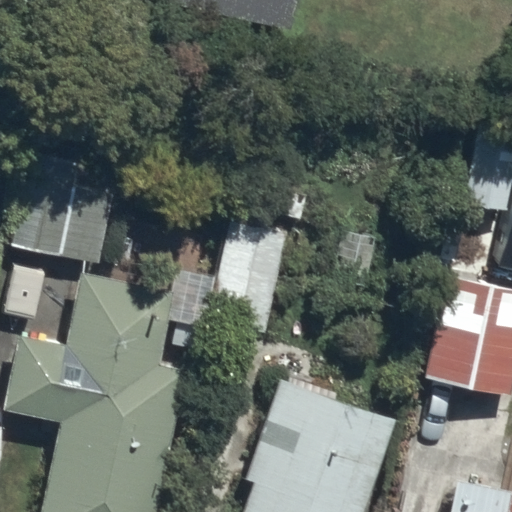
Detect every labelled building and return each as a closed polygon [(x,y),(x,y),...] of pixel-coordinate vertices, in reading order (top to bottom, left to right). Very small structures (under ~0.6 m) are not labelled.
[(44,0),(0,0),(0,2),(42,10),(44,0)] [(143,0),(141,12),(289,47),(300,0),(143,0)] [(455,191),(498,199),(511,138),(511,121),(473,112),(455,191)] [(78,181),(32,172),(15,257),(100,273),(114,204),(75,196),(78,181)] [(359,282),(371,229),(332,219),(320,274),(359,282)] [(271,345),(286,239),(233,232),(219,338),(271,345)] [(511,380),(511,282),(446,271),(425,388),(508,402),(511,380)] [(176,308),(78,287),(64,353),(20,343),(1,431),(63,444),(48,511),(161,511),(188,391),(159,385),(176,308)] [(364,511),(396,410),(283,375),(240,511),(364,511)] [(511,511),(511,510),(461,499),(458,511),(511,511)]
